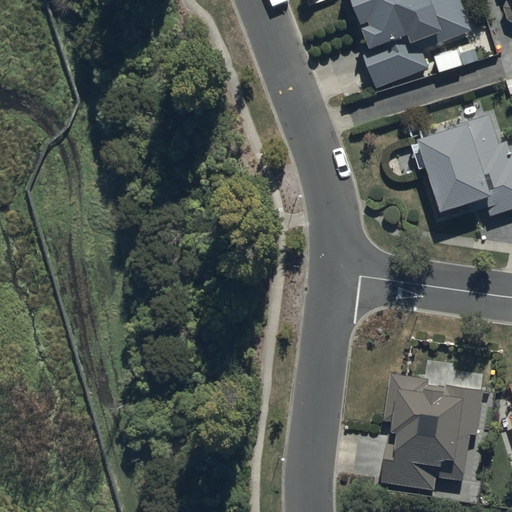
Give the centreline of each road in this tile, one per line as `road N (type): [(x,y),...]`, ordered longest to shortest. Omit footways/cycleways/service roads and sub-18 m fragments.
road 1 (residential): [(257,0),(317,165),(331,277)]
road 2 (residential): [(331,277),(305,511)]
road 3 (residential): [(331,277),(511,296)]
